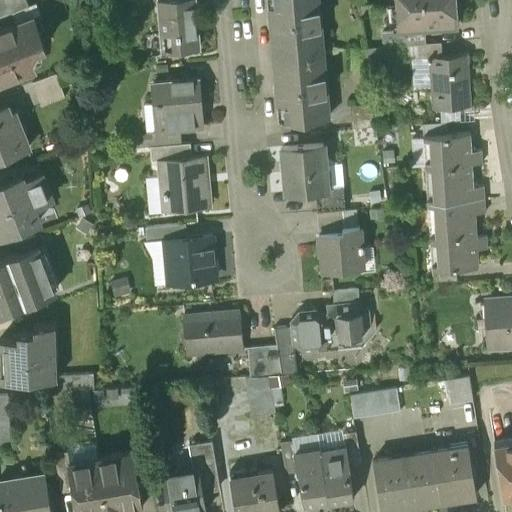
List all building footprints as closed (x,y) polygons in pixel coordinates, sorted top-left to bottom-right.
[(25,0),(0,0),(0,16),(11,12),(27,5),(25,0)] [(161,0),(160,0),(157,0),(162,51),(196,48),(194,25),(197,25),(194,0),(161,0)] [(317,0),(269,0),(274,55),(322,51),(317,0)] [(452,1),(400,4),(401,26),(402,29),(424,27),(453,25),(452,1)] [(27,5),(11,12),(15,23),(32,16),(32,17),(40,14),(35,2),(27,5)] [(15,23),(0,28),(0,80),(32,67),(28,55),(30,49),(43,44),(32,17),(32,16),(15,23)] [(424,27),(402,29),(401,26),(396,27),(397,45),(416,43),(425,43),(424,27)] [(425,43),(416,43),(417,57),(429,56),(441,55),(440,42),(425,43)] [(322,51),(274,55),(280,121),(328,117),(322,51)] [(441,55),(429,56),(433,107),(469,104),(465,53),(441,55)] [(55,72),(32,81),(41,104),(64,95),(55,72)] [(197,77),(154,81),(158,129),(159,131),(179,129),(202,127),(197,77)] [(14,110),(9,112),(6,103),(0,105),(0,156),(28,146),(14,110)] [(372,103),(350,105),(352,128),(376,126),(372,103)] [(469,104),(433,107),(434,122),(447,122),(470,120),(469,104)] [(448,133),(447,122),(434,122),(422,123),(423,135),(432,134),(448,133)] [(179,129),(159,131),(158,129),(152,130),(154,146),(180,144),(179,129)] [(448,133),(432,134),(433,146),(429,146),(430,165),(472,162),(482,161),(481,149),(471,149),(470,131),(448,133)] [(323,142),(282,146),(286,192),(315,190),(327,189),(327,187),(323,142)] [(154,146),(150,146),(151,159),(159,158),(159,159),(191,157),(190,143),(180,144),(154,146)] [(191,157),(159,159),(161,178),(163,178),(166,210),(206,206),(203,174),(206,174),(205,155),(191,157)] [(472,162),(436,165),(436,179),(431,180),(433,203),(462,201),(461,186),(473,185),(472,162)] [(21,174),(0,182),(0,233),(39,219),(32,201),(50,194),(41,173),(24,180),(21,174)] [(473,185),(461,186),(462,201),(484,199),(483,184),(473,185)] [(343,186),(327,187),(327,189),(315,190),(317,212),(343,210),(346,209),(343,186)] [(484,199),(462,201),(463,213),(475,213),(485,212),(484,199)] [(462,201),(433,203),(434,224),(440,224),(441,238),(477,236),(475,213),(463,213),(462,201)] [(343,210),(317,212),(319,233),(342,230),(342,227),(344,227),(343,210)] [(186,223),(146,227),(147,240),(171,238),(187,237),(186,223)] [(344,227),(342,227),(342,230),(319,233),(320,253),(323,252),(325,269),(358,266),(356,248),(363,247),(362,242),(360,242),(359,225),(344,227)] [(41,232),(14,243),(18,253),(36,245),(37,247),(45,244),(41,232)] [(187,237),(171,238),(175,283),(215,279),(213,262),(215,262),(213,234),(187,237)] [(441,238),(435,238),(437,258),(440,257),(441,269),(456,268),(479,266),(478,248),(488,247),(487,235),(477,236),(441,238)] [(18,253),(0,259),(0,312),(18,305),(19,307),(31,303),(30,301),(54,291),(37,247),(36,245),(18,253)] [(441,269),(432,269),(433,283),(456,281),(456,268),(441,269)] [(357,289),(333,291),(334,303),(358,301),(357,289)] [(511,300),(509,301),(509,297),(488,298),(491,348),(511,346),(511,300)] [(299,311),(290,321),(290,327),(292,342),(294,343),(303,351),(362,346),(361,336),(370,326),(368,309),(358,301),(334,303),(327,304),(328,314),(322,315),(316,309),(299,311)] [(239,311),(183,316),(187,353),(242,348),(239,311)] [(54,325),(33,326),(33,331),(18,332),(18,338),(0,339),(0,362),(1,381),(53,379),(57,379),(54,325)] [(290,327),(274,329),(277,344),(282,375),(296,374),(294,343),(292,342),(290,327)] [(277,344),(247,346),(249,377),(269,376),(282,375),(277,344)] [(58,375),(57,375),(57,379),(53,379),(54,391),(94,388),(93,373),(58,375)] [(249,377),(246,378),(252,416),(275,413),(269,376),(249,377)] [(469,376),(443,380),(447,403),(472,399),(469,376)] [(396,388),(349,395),(353,418),(400,411),(396,388)] [(8,420),(0,420),(0,446),(9,446),(8,420)] [(279,436),(280,441),(293,439),(296,451),(319,447),(317,430),(279,436)] [(355,431),(343,433),(345,446),(346,445),(349,465),(361,463),(355,431)] [(285,472),(297,471),(294,452),(296,451),(293,439),(280,441),(285,472)] [(211,440),(189,444),(193,471),(197,470),(196,466),(199,466),(203,490),(219,488),(211,440)] [(511,440),(493,444),(502,499),(511,497),(511,440)] [(345,446),(320,450),(328,499),(329,502),(354,498),(348,465),(349,465),(346,445),(345,446)] [(468,446),(451,449),(450,447),(432,450),(440,500),(476,495),(468,446)] [(296,451),(294,452),(297,471),(299,470),(304,503),(328,499),(320,450),(319,447),(296,451)] [(67,450),(54,452),(61,492),(72,490),(67,462),(69,462),(67,450)] [(432,450),(372,459),(381,510),(440,500),(432,450)] [(69,462),(67,462),(72,490),(75,511),(113,511),(142,507),(133,451),(69,462)] [(182,468),(161,472),(167,511),(196,511),(206,510),(203,490),(199,466),(196,466),(197,470),(193,471),(182,472),(182,468)] [(247,469),(229,472),(236,511),(278,511),(281,511),(273,469),(248,474),(247,469)] [(51,511),(44,472),(11,478),(12,485),(0,486),(0,504),(1,511),(51,511)]
